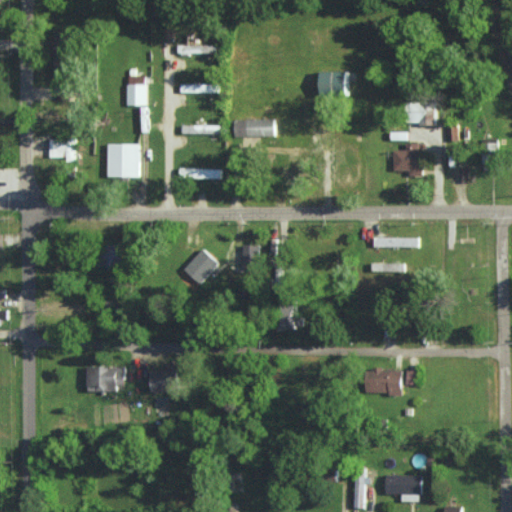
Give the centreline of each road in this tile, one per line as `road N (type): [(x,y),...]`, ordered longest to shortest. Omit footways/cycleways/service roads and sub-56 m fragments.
road 1 (residential): [(511,351),(0,337)]
road 2 (residential): [(38,511),(35,0)]
road 3 (residential): [(511,211),(0,210)]
